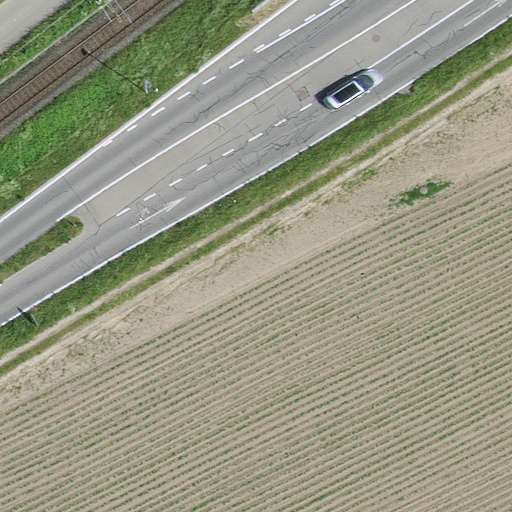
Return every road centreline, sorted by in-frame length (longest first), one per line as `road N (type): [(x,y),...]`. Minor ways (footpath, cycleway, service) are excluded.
road 1 (track): [(511,57),(0,369)]
road 2 (primary): [(0,281),(422,0)]
